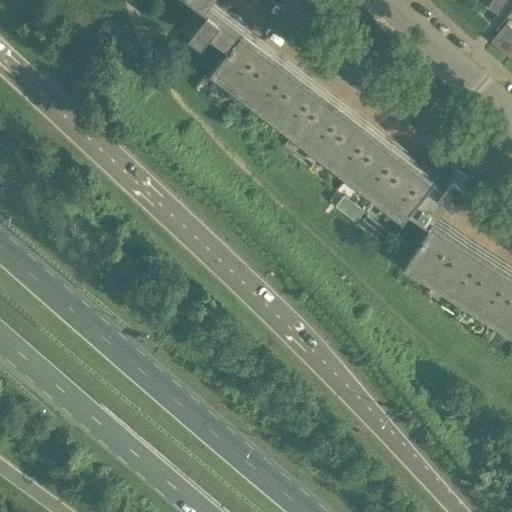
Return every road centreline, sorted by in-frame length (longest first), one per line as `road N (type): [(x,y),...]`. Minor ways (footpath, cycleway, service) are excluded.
road 1 (trunk): [(458,511),(262,298),(0,57)]
road 2 (trunk): [(315,511),(0,248)]
road 3 (trunk): [(0,336),(207,511)]
road 4 (residential): [(389,0),(511,114)]
